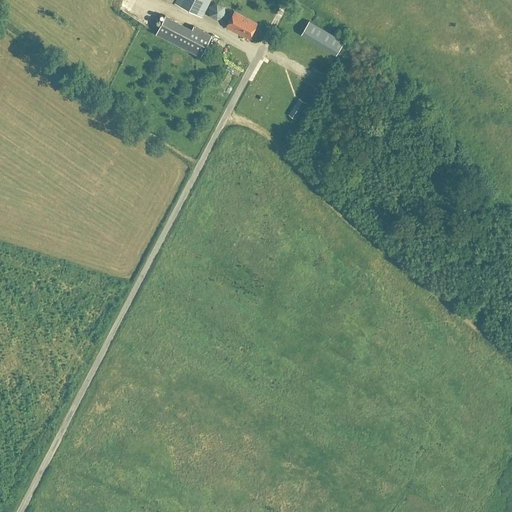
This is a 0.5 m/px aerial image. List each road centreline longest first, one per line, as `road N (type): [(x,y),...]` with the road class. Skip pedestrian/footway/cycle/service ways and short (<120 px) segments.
road 1 (unclassified): [(18,511),(198,166)]
road 2 (unclassified): [(286,0),(198,166)]
